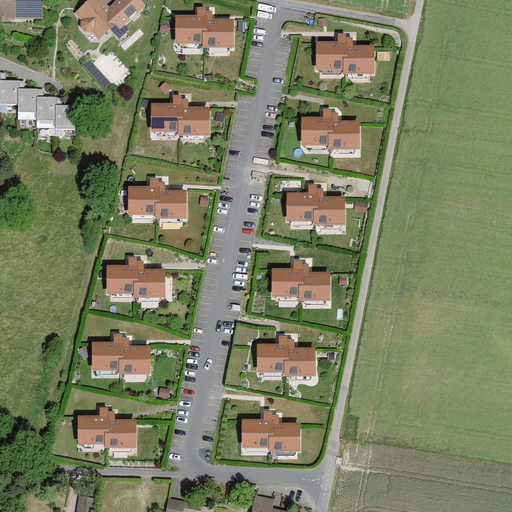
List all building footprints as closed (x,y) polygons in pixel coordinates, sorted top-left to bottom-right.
[(42,0),(0,0),(0,18),(43,18),(42,0)] [(146,11),(137,0),(123,0),(110,11),(100,0),(96,0),(89,6),(77,17),(83,25),(83,32),(88,38),(95,39),(100,45),(118,31),(120,33),(146,11)] [(196,17),(176,17),(175,47),(203,47),(203,13),(203,10),(196,10),(196,17)] [(203,13),(203,47),(203,50),(233,50),(233,21),(213,21),(213,13),(203,13)] [(339,43),(318,43),(318,73),(346,73),(346,38),(346,36),(339,36),(339,43)] [(346,38),(346,73),(346,76),(376,76),(376,47),(356,47),(356,38),(346,38)] [(0,105),(18,105),(18,90),(18,83),(18,81),(4,81),(4,76),(0,75),(0,105)] [(18,90),(18,105),(18,113),(37,113),(37,98),(37,91),(37,90),(23,90),(23,83),(18,83),(18,90)] [(167,87),(161,92),(166,98),(172,93),(167,87)] [(37,98),(37,113),(37,122),(55,122),(55,107),(55,99),(55,97),(42,97),(42,91),(37,91),(37,98)] [(172,105),(152,105),(152,135),(180,135),(180,100),(180,98),(173,98),(172,105)] [(55,107),(55,122),(55,130),(75,130),(75,106),(61,106),(61,99),(55,99),(55,107)] [(180,100),(180,135),(180,138),(210,138),(210,109),(189,109),(190,101),(180,100)] [(319,117),(302,117),(302,147),(330,147),(330,113),(330,110),(322,110),(322,117),(319,117)] [(330,113),(330,147),(330,151),(360,151),(360,122),(339,122),(339,113),(330,113)] [(150,187),(130,187),(130,217),(158,217),(158,182),(158,180),(150,180),(150,187)] [(158,182),(158,217),(158,220),(187,220),(188,191),(167,191),(167,182),(158,182)] [(308,194),(288,194),(288,224),(316,224),(316,190),(316,187),(308,187),(308,194)] [(316,190),(316,224),(316,227),(346,227),(346,198),(325,198),(325,190),(316,190)] [(210,200),(200,199),(199,209),(210,210),(210,200)] [(365,205),(356,204),(355,213),(363,214),(365,205)] [(129,265),(109,265),(109,295),(136,296),(137,261),(137,258),(129,258),(129,265)] [(137,261),(136,296),(136,299),(166,299),(166,270),(146,270),(146,261),(137,261)] [(294,269),(274,269),(274,299),(302,299),(302,264),(302,262),(294,262),(294,269)] [(302,264),(302,299),(302,302),(332,302),(332,273),(311,273),(311,264),(302,264)] [(348,281),(339,281),(339,289),(348,289),(348,281)] [(115,342),(95,342),(95,372),(123,372),(123,337),(123,335),(115,335),(115,342)] [(123,337),(123,372),(123,375),(152,375),(152,346),(132,346),(132,337),(123,337)] [(280,344),(260,344),(260,374),(288,374),(288,339),(288,337),(280,337),(280,344)] [(288,339),(288,374),(288,377),(317,377),(317,348),(297,348),(297,339),(288,339)] [(170,390),(161,389),(159,398),(168,400),(170,390)] [(101,414),(81,414),(81,444),(108,444),(109,410),(109,407),(101,407),(101,414)] [(109,410),(108,444),(108,448),(138,448),(138,419),(118,419),(118,410),(109,410)] [(264,419),(244,419),(244,449),(272,450),(272,415),(272,412),(264,412),(264,419)] [(272,415),(272,450),(272,453),(302,453),(302,424),(281,424),(281,415),(272,415)] [(280,502),(258,497),(254,511),(289,511),(278,510),(280,502)] [(79,498),(76,511),(93,511),(96,501),(79,498)] [(201,504),(169,499),(166,511),(182,511),(183,509),(200,511),(201,504)]
